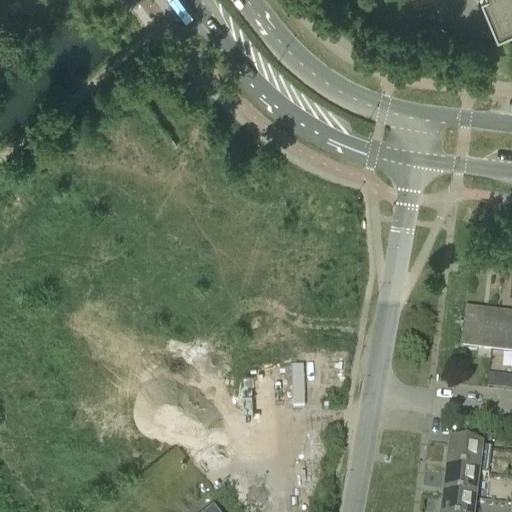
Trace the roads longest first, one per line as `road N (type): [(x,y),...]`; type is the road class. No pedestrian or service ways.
road 1 (tertiary): [(191,0),(273,96),(310,123),(415,161)]
road 2 (residential): [(373,395),(415,161)]
road 3 (tertiary): [(422,113),(352,95),(303,63),(247,0)]
road 4 (residential): [(511,410),(373,395)]
